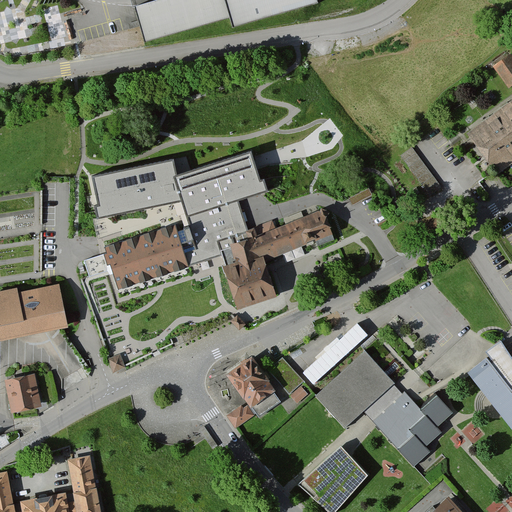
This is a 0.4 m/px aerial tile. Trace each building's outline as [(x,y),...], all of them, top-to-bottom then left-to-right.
[(169,0),(134,12),(145,47),(230,19),(234,31),(319,3),(317,0),(169,0)] [(492,70),(509,90),(511,87),(511,62),(507,57),(492,70)] [(511,162),(511,97),(464,134),(495,175),(511,162)] [(442,188),(412,148),(400,157),(431,197),(442,188)] [(182,200),(187,216),(237,201),(266,191),(262,180),(260,181),(251,153),(177,177),(175,178),(182,200)] [(175,178),(177,177),(173,160),(93,178),(98,207),(95,208),(97,219),(182,200),(175,178)] [(372,195),(368,188),(349,198),(353,204),(372,195)] [(174,226),(106,247),(108,254),(85,261),(90,276),(113,269),(119,289),(223,254),(227,267),(224,268),(239,308),(274,296),(262,260),(316,238),(319,245),(332,239),(322,211),(275,230),(272,222),(247,232),(237,201),(187,216),(191,228),(176,233),(174,226)] [(444,212),(421,222),(427,235),(450,225),(444,212)] [(0,335),(67,323),(59,280),(18,288),(17,283),(0,286),(0,335)] [(245,325),(237,316),(231,321),(239,330),(245,325)] [(462,372),(511,435),(511,365),(495,341),(482,351),(488,358),(484,361),(481,357),(462,372)] [(302,353),(299,348),(290,353),(293,359),(302,353)] [(245,392),(252,402),(244,408),(241,404),(227,414),(235,425),(255,411),(258,415),(280,400),(271,387),(274,385),(268,377),(270,376),(252,351),(225,369),(242,394),(245,392)] [(392,384),(362,351),(313,396),(343,429),(361,413),(411,468),(428,452),(424,448),(440,433),(435,428),(451,413),(434,395),(418,409),(403,392),(399,396),(390,386),(392,384)] [(121,354),(110,358),(114,369),(125,365),(121,354)] [(270,371),(290,391),(303,379),(282,357),(274,364),(276,366),(270,371)] [(31,372),(7,377),(14,410),(38,405),(31,372)] [(306,393),(300,387),(292,395),(298,401),(306,393)] [(204,424),(199,428),(206,437),(211,444),(216,441),(204,424)] [(335,511),(368,476),(341,445),(297,485),(327,511),(335,511)] [(0,511),(101,511),(90,455),(67,460),(74,501),(68,502),(66,493),(20,501),(22,511),(16,511),(7,471),(0,472),(0,511)] [(458,511),(444,496),(426,511),(458,511)]
